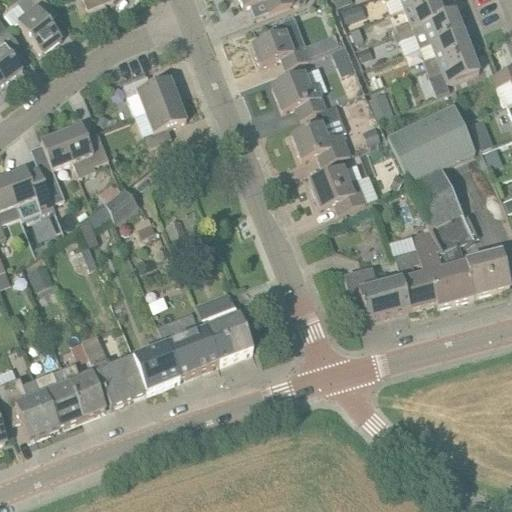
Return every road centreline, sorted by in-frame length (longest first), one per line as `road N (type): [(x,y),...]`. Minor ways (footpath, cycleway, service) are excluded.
road 1 (residential): [(331,380),(189,19)]
road 2 (tertiary): [(0,499),(331,380)]
road 3 (residential): [(0,136),(107,55),(189,19)]
road 4 (residential): [(331,380),(431,477),(498,511)]
road 5 (tertiary): [(331,380),(511,332)]
